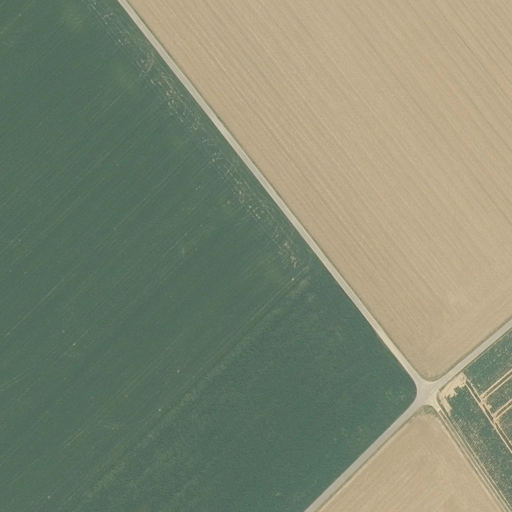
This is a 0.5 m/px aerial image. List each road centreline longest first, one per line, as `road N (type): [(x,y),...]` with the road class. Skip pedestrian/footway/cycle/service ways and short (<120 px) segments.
road 1 (track): [(121,0),(422,385),(507,511)]
road 2 (track): [(511,312),(422,385),(298,511)]
